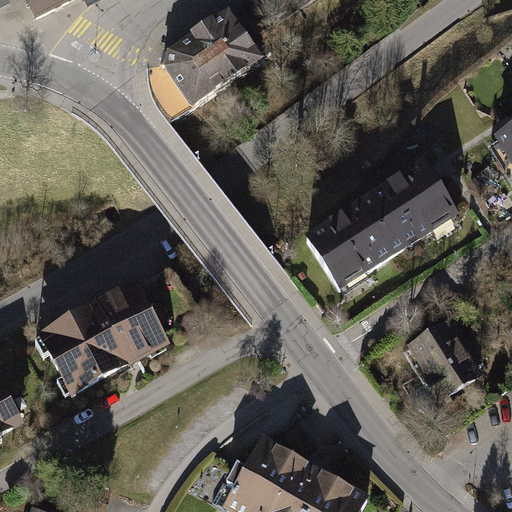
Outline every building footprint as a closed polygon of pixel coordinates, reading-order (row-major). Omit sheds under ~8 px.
[(0,0),(0,13),(10,9),(5,0),(0,0)] [(22,0),(36,25),(83,1),(85,4),(93,0),(22,0)] [(165,71),(190,113),(267,63),(235,13),(168,56),(165,71)] [(511,130),(488,146),(511,183),(511,130)] [(428,176),(422,168),(302,246),(337,301),(458,223),(428,176)] [(131,290),(30,347),(64,406),(165,349),(135,297),(131,290)] [(444,330),(400,357),(419,389),(412,393),(425,415),(477,384),(444,330)] [(0,393),(0,437),(18,427),(0,393)] [(362,511),(367,503),(263,443),(246,474),(237,469),(227,487),(223,485),(212,504),(225,511),(362,511)] [(80,511),(108,511),(110,504),(86,497),(80,511)]
